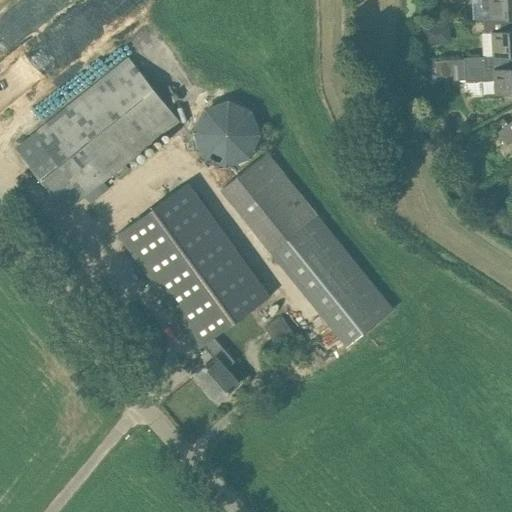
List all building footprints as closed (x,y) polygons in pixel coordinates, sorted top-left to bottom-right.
[(492,19),(506,19),(511,18),(511,0),(482,0),(483,8),(491,8),(492,19)] [(494,58),(508,56),(511,56),(511,18),(506,19),(492,19),(483,20),(484,33),(493,33),(494,56),(494,58)] [(450,25),(424,26),(424,44),(451,43),(450,25)] [(494,58),(494,56),(464,58),(466,81),(482,80),(482,95),(511,93),(511,67),(508,68),(508,56),(494,58)] [(179,122),(128,58),(15,148),(66,212),(86,196),(91,202),(102,193),(97,187),(179,122)] [(227,167),(251,158),(262,134),(253,111),(228,99),(204,108),(193,132),(202,156),(227,167)] [(511,139),(511,140),(511,121),(499,131),(507,142),(511,139)] [(224,190),(348,345),(393,309),(268,154),(224,190)] [(188,182),(119,233),(201,346),(203,345),(214,358),(195,375),(218,401),(239,383),(226,369),(235,361),(215,336),(270,296),(188,182)]
